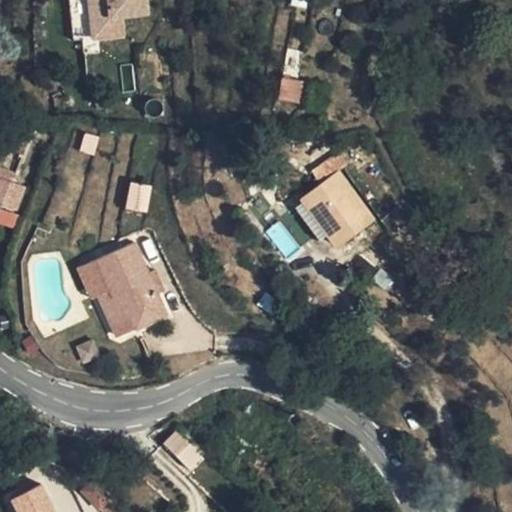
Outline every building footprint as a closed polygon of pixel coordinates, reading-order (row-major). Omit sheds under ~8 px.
[(131,11),(129,0),(50,0),(57,42),(109,35),(106,16),(131,11)] [(269,109),(284,112),(288,88),(273,86),(269,109)] [(317,184),(333,173),(342,167),(333,154),(309,171),(317,184)] [(368,224),(333,173),(317,184),(297,196),(300,200),(326,235),(334,247),(368,224)] [(148,210),(149,184),(129,183),(127,208),(148,210)] [(314,245),(326,235),(300,200),(288,208),(314,245)] [(141,271),(129,246),(127,242),(120,246),(90,260),(106,292),(95,298),(108,326),(129,315),(133,326),(160,313),(151,294),(141,271)] [(148,268),(143,270),(141,271),(151,294),(155,292),(158,290),(148,268)] [(113,336),(133,326),(129,315),(108,326),(113,336)] [(245,417),(251,406),(240,401),(234,411),(245,417)] [(171,459),(187,444),(171,427),(155,442),(171,459)] [(197,454),(187,444),(171,459),(181,470),(197,454)] [(78,495),(93,511),(102,511),(109,506),(88,485),(78,495)] [(42,511),(29,488),(1,503),(6,511),(42,511)]
